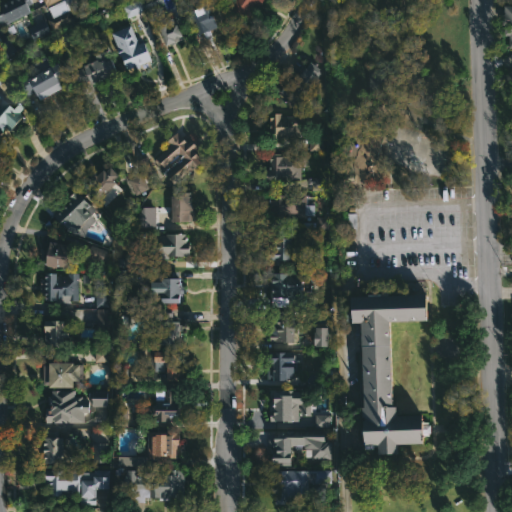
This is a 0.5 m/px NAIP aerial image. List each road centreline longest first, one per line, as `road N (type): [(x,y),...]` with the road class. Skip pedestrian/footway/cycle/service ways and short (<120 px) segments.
road 1 (residential): [(498,511),(481,0)]
road 2 (residential): [(228,511),(226,84)]
road 3 (residential): [(0,245),(20,197),(71,145),(257,73),(288,38),(305,0)]
